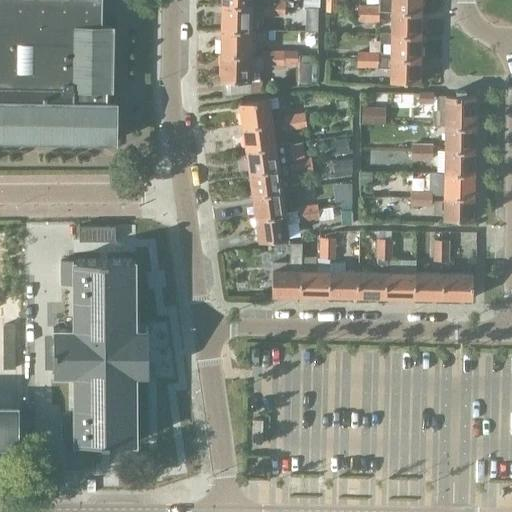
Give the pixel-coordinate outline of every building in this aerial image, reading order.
[(0,0),(0,138),(114,140),(115,102),(106,102),(106,87),(110,87),(111,25),(101,24),(101,0),(0,0)] [(421,12),(421,0),(378,0),(378,6),(379,6),(379,11),(391,11),(421,12)] [(273,14),(273,1),(263,1),(263,14),(273,14)] [(284,15),(284,6),(284,1),(273,1),(273,14),(284,15)] [(250,30),(251,5),(221,4),(220,29),(250,30)] [(368,20),(368,6),(358,6),(357,20),(368,20)] [(368,6),(368,20),(379,20),(379,11),(379,6),(378,6),(368,6)] [(420,35),(421,12),(391,11),(390,34),(420,35)] [(220,29),(220,54),(250,55),(250,43),(263,43),(263,30),(250,30),(220,29)] [(420,35),(390,34),(380,34),(380,43),(390,43),(390,57),(420,58),(420,35)] [(272,65),(272,51),(262,50),(262,55),(250,55),(220,54),(219,79),(249,80),(250,70),(262,70),(262,64),(272,65)] [(297,51),(283,51),(272,51),(272,65),(283,65),(283,59),(297,59),(297,51)] [(367,66),(367,52),(357,52),(356,66),(367,66)] [(367,52),(367,66),(390,67),(389,81),(420,81),(420,58),(390,57),(378,56),(378,53),(367,52)] [(201,81),(218,81),(219,62),(201,62),(201,81)] [(295,64),(294,86),(305,86),(306,64),(295,64)] [(474,127),(475,95),(465,95),(465,91),(455,90),(455,95),(445,95),(444,126),(474,127)] [(432,102),(433,102),(433,95),(433,92),(419,91),(419,102),(432,102)] [(242,124),(271,120),(268,97),(239,101),(242,124)] [(385,97),(385,112),(402,112),(403,98),(385,97)] [(293,112),(295,126),(306,125),(304,111),(293,112)] [(285,128),(295,126),(293,112),(283,114),(284,118),(271,120),(242,124),(245,147),(274,143),(274,142),(273,129),(285,128)] [(473,150),(474,127),(444,126),(443,135),(443,149),(473,150)] [(274,143),(245,147),(248,171),(290,165),(289,159),(289,158),(292,157),(290,140),(274,142),(274,143)] [(421,158),(421,144),(411,144),(410,158),(421,158)] [(421,144),(421,158),(431,158),(431,144),(421,144)] [(472,173),(473,150),(443,149),(442,173),(472,173)] [(299,158),(301,172),(312,171),(310,156),(299,158)] [(290,165),(248,171),(251,194),(293,188),(293,186),(291,173),(301,172),(299,158),(289,159),(290,165)] [(472,196),(472,173),(442,173),(442,182),(441,196),(472,196)] [(293,188),(251,194),(255,217),(284,212),(296,211),(296,205),(295,199),(298,198),(297,186),(293,186),(293,188)] [(420,205),(420,191),(410,191),(410,204),(420,205)] [(420,191),(420,205),(430,205),(431,191),(420,191)] [(471,219),(472,196),(441,196),(441,218),(471,219)] [(306,204),(308,218),(318,216),(316,203),(306,204)] [(297,219),(308,218),(306,204),(296,205),(296,211),(297,219)] [(287,236),(285,221),(297,219),(296,211),(284,212),(255,217),(258,240),(287,236)] [(79,240),(115,240),(115,225),(79,225),(79,240)] [(333,248),(333,240),(333,236),(320,236),(319,247),(333,248)] [(376,249),(390,249),(390,238),(376,238),(376,249)] [(433,239),(433,250),(447,250),(447,239),(433,239)] [(300,294),(301,270),(301,243),(289,243),(289,261),(272,261),(272,269),(271,294),(300,294)] [(333,258),(333,248),(319,247),(319,257),(333,258)] [(357,271),(357,295),(385,296),(385,271),(386,271),(386,259),(390,259),(390,249),(376,249),(376,259),(376,271),(357,271)] [(446,260),(447,250),(433,250),(432,260),(446,260)] [(147,349),(147,326),(135,326),(134,259),(60,259),(60,284),(72,284),(72,327),(52,327),(53,375),(73,375),(73,418),(61,418),(61,442),(135,442),(135,374),(147,374),(147,349)] [(344,270),(344,262),(328,262),(328,270),(328,295),(357,295),(357,271),(344,270)] [(328,295),(328,270),(301,270),(300,294),(328,295)] [(414,272),(386,271),(385,271),(385,296),(413,297),(414,272)] [(442,297),(442,272),(414,272),(413,297),(442,297)] [(442,272),(442,297),(471,298),(471,273),(442,272)] [(2,325),(3,370),(14,369),(13,325),(2,325)] [(0,442),(14,442),(14,445),(16,445),(16,406),(14,406),(14,409),(0,408),(0,442)] [(252,419),(251,443),(261,443),(262,420),(252,419)]
